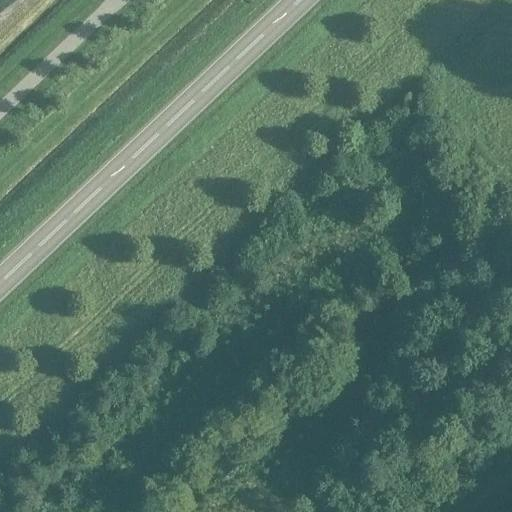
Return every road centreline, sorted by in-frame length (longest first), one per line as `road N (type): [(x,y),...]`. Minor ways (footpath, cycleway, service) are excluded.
road 1 (trunk): [(0,270),(288,0)]
road 2 (unclassified): [(0,109),(116,0)]
